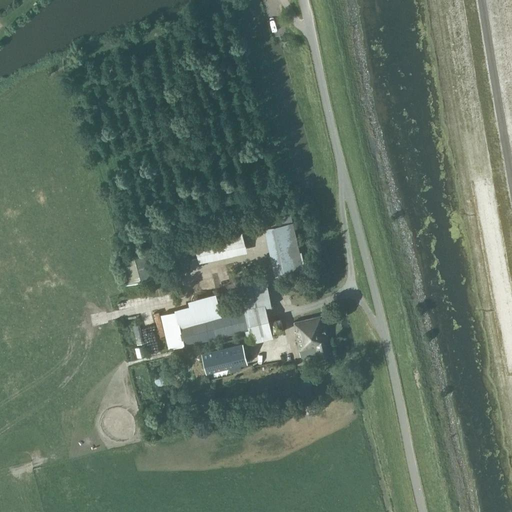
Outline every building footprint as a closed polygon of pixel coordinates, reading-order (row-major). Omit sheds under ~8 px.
[(292,218),(264,226),(275,275),(302,267),(292,218)] [(241,229),(193,241),(198,262),(246,251),(241,229)] [(125,285),(158,276),(149,247),(117,256),(125,285)] [(219,273),(222,286),(233,283),(230,270),(219,273)] [(271,303),(265,273),(238,279),(244,309),(266,303),(271,303)] [(281,293),(286,292),(282,276),(277,278),(281,293)] [(174,309),(160,312),(159,310),(152,311),(159,337),(166,334),(169,346),(184,342),(180,326),(221,315),(215,290),(188,297),(188,302),(173,306),(174,309)] [(266,303),(244,309),(250,330),(246,332),(248,340),(251,338),(252,341),(275,335),(271,321),(266,303)] [(184,342),(184,347),(246,332),(250,330),(244,309),(221,315),(180,326),(184,342)] [(330,353),(322,314),(294,321),(296,331),(295,332),(300,355),(305,358),(330,353)] [(275,335),(286,331),(282,318),(271,321),(275,335)] [(140,324),(133,325),(136,337),(143,336),(140,324)] [(138,345),(144,343),(143,336),(136,337),(138,345)] [(153,362),(166,359),(162,344),(149,347),(153,362)] [(202,353),(207,372),(247,363),(243,344),(202,353)] [(158,373),(165,374),(166,368),(160,366),(158,373)]
